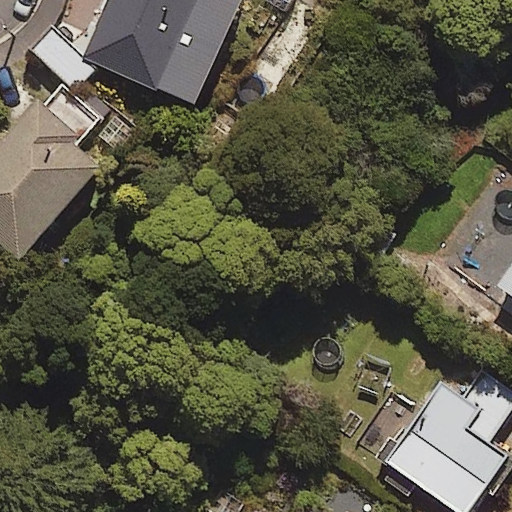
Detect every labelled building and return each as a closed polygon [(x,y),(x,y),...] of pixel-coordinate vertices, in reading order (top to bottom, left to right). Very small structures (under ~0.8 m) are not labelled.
[(245,0),(124,0),(96,67),(197,111),(245,0)] [(30,52),(80,89),(96,67),(46,31),(30,52)] [(102,123),(57,83),(12,135),(0,124),(0,245),(22,265),(101,175),(76,152),(102,123)] [(511,279),(502,294),(511,300),(511,279)] [(511,417),(511,396),(488,380),(469,407),(446,391),(391,471),(450,511),(473,511),(509,461),(491,448),(511,417)] [(223,485),(204,511),(242,511),(249,504),(223,485)]
